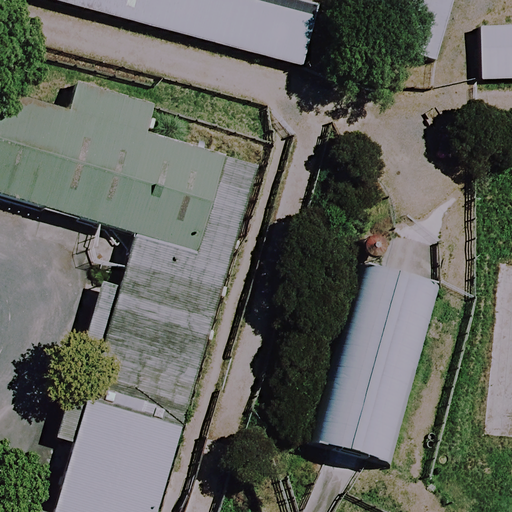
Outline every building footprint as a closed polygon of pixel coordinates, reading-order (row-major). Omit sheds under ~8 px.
[(281,0),(22,0),(299,73),(316,9),(281,0)] [(456,0),(391,0),(380,49),(441,64),(456,0)] [(511,83),(511,30),(481,31),(483,84),(511,83)] [(155,110),(76,87),(72,102),(35,91),(18,86),(0,147),(0,198),(138,240),(95,385),(186,412),(258,170),(147,137),(155,110)] [(443,283),(361,259),(307,447),(390,471),(443,283)] [(158,511),(182,437),(89,408),(56,511),(158,511)]
